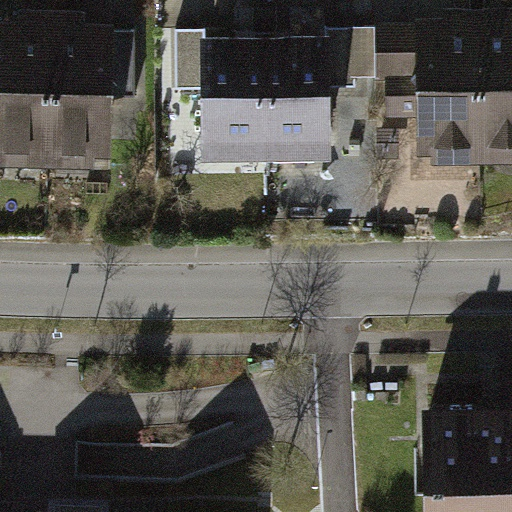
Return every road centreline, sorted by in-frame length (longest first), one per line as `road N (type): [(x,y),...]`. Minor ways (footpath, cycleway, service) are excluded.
road 1 (residential): [(333,300),(0,297)]
road 2 (residential): [(333,300),(344,511)]
road 3 (residential): [(511,297),(333,300)]
